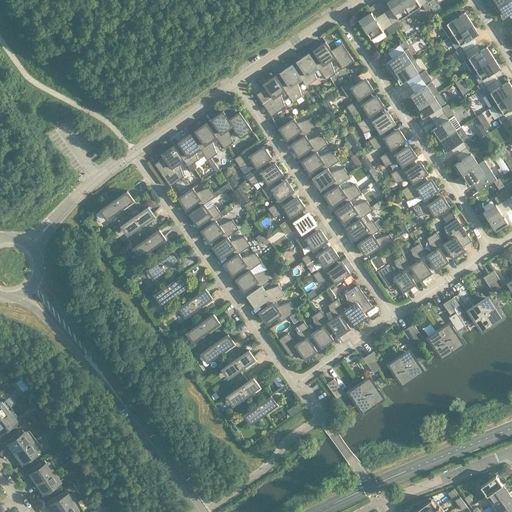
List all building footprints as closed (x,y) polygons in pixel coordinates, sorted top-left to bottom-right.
[(410,13),(401,0),(390,0),(388,2),(392,8),(393,7),(395,9),(393,10),(399,20),(410,13)] [(401,0),(410,13),(421,6),(417,0),(401,0)] [(511,12),(511,0),(507,0),(496,7),(503,18),(509,14),(508,13),(510,11),(511,13),(511,12)] [(431,8),(427,2),(422,5),(427,11),(431,8)] [(384,31),(377,21),(375,23),(373,20),(375,18),(372,12),(359,20),(372,39),(384,31)] [(458,19),(457,17),(447,23),(454,34),(472,23),(465,12),(459,16),(460,17),(458,19)] [(402,27),(398,21),(393,24),(397,30),(402,27)] [(479,34),(472,23),(454,34),(449,37),(456,48),(470,39),(469,38),(472,36),(473,37),(479,34)] [(397,30),(393,24),(386,28),(390,35),(397,30)] [(400,44),(403,49),(409,45),(406,40),(400,44)] [(326,43),(318,48),(314,50),(322,61),(317,64),(317,65),(319,68),(318,68),(326,80),(336,74),(335,73),(331,60),(335,57),(343,69),(354,61),(342,43),(332,50),(326,42),(325,42),(326,43)] [(465,51),(462,47),(456,51),(459,55),(465,51)] [(487,47),(481,50),(482,52),(479,53),(478,52),(469,58),(476,69),(494,57),(487,47)] [(387,62),(394,73),(415,59),(408,49),(395,57),(396,58),(393,60),(393,59),(387,62)] [(468,56),(465,51),(459,55),(462,60),(468,56)] [(309,54),(301,59),(298,61),(305,72),(300,75),(300,76),(302,79),(306,86),(317,79),(314,71),(318,68),(319,68),(317,65),(317,64),(309,53),(309,54)] [(500,68),(494,57),(476,69),(483,80),(492,74),(491,72),(494,71),(495,72),(500,68)] [(422,70),(415,59),(394,73),(401,84),(407,80),(406,78),(408,77),(409,78),(422,70)] [(292,65),(284,70),(281,72),(288,83),(284,87),(283,87),(285,90),(293,102),(302,96),(302,95),(297,82),(302,79),(300,76),(300,75),(293,64),(292,64),(292,65)] [(419,74),(422,79),(429,74),(426,70),(419,74)] [(356,94),(359,99),(363,97),(374,90),(374,89),(373,89),(366,78),(355,85),(352,80),(363,73),(363,72),(336,90),(342,99),(343,99),(356,94)] [(432,79),(429,74),(422,79),(425,83),(432,79)] [(276,76),(268,81),(264,84),(267,87),(257,94),(272,116),(286,107),(285,106),(285,107),(281,93),(285,90),(283,87),(284,87),(276,75),(275,75),(276,76)] [(487,86),(484,81),(477,85),(480,90),(487,86)] [(511,86),(509,81),(503,85),(504,86),(501,88),(500,86),(486,96),(492,106),(493,106),(511,94),(511,86)] [(432,82),(426,85),(417,91),(418,92),(416,94),(415,93),(409,96),(416,107),(439,92),(432,82)] [(330,96),(335,92),(332,86),(326,90),(330,96)] [(490,91),(487,86),(480,90),(483,95),(490,91)] [(446,103),(439,92),(416,107),(423,118),(429,114),(428,113),(430,111),(431,112),(440,106),(446,103)] [(511,94),(493,106),(500,117),(511,109),(511,94)] [(384,106),(377,95),(366,102),(363,97),(359,99),(347,107),(353,116),(354,116),(354,115),(367,111),(370,115),(370,116),(374,113),(374,114),(385,106),(384,106)] [(306,101),(300,104),(304,110),(310,106),(306,101)] [(448,104),(442,108),(445,113),(451,109),(448,104)] [(454,113),(451,109),(445,113),(448,118),(454,113)] [(223,111),(215,117),(212,119),(219,130),(215,133),(214,134),(217,137),(216,137),(224,149),(234,142),(233,142),(229,129),(233,126),(241,137),(252,130),(240,112),(229,119),(223,111)] [(395,123),(388,111),(377,118),(374,114),(374,113),(370,116),(370,115),(358,123),(364,133),(365,133),(365,132),(378,127),(381,132),(381,133),(385,130),(396,123),(396,122),(395,123)] [(280,128),(285,136),(288,140),(298,133),(301,137),(302,137),(305,135),(317,127),(311,118),(310,118),(297,123),(294,119),(301,114),(301,113),(279,128),(279,129),(280,128)] [(454,116),(449,119),(440,125),(441,127),(438,128),(437,127),(431,131),(438,141),(456,130),(461,127),(454,116)] [(508,120),(506,116),(499,120),(502,124),(508,120)] [(511,125),(508,120),(502,124),(505,129),(511,125)] [(207,123),(199,128),(195,131),(203,142),(198,145),(200,148),(208,160),(210,159),(217,154),(217,153),(212,140),(216,137),(217,137),(214,134),(215,133),(207,122),(206,122),(207,123)] [(406,140),(399,128),(388,135),(385,130),(381,133),(381,132),(369,140),(375,150),(376,149),(389,144),(392,149),(396,147),(407,140),(407,139),(406,140)] [(480,137),(487,133),(484,129),(478,133),(480,137)] [(463,141),(456,130),(438,141),(445,152),(451,148),(450,147),(453,145),(454,147),(463,141)] [(196,151),(200,148),(198,145),(191,133),(190,134),(182,140),(185,143),(177,149),(182,156),(184,160),(183,160),(188,167),(199,159),(198,159),(196,151)] [(352,133),(347,137),(356,151),(362,148),(352,133)] [(309,140),(305,135),(302,137),(301,137),(290,145),(291,145),(299,156),(309,149),(313,154),(316,152),(317,152),(328,144),(322,134),(321,135),(322,135),(309,140)] [(470,138),(464,142),(467,147),(473,143),(470,138)] [(254,162),(257,167),(258,167),(261,165),(272,158),(272,157),(264,146),(253,153),(250,149),(261,141),(261,140),(234,158),(241,168),(241,167),(254,162)] [(477,148),(473,143),(467,147),(470,152),(477,148)] [(174,146),(166,151),(163,153),(165,157),(155,164),(170,186),(185,176),(184,176),(179,163),(183,160),(184,160),(182,156),(177,149),(174,145),(173,145),(174,146)] [(417,156),(409,145),(399,152),(396,147),(392,149),(380,157),(386,166),(387,166),(386,166),(400,161),(403,166),(407,164),(418,157),(418,156),(417,156)] [(320,157),(317,152),(316,152),(313,154),(302,161),(302,162),(302,161),(310,173),(321,166),(324,170),(324,171),(328,168),(340,160),(333,151),(333,152),(320,157)] [(471,153),(462,159),(463,161),(460,162),(459,161),(454,165),(461,175),(478,164),(471,153)] [(210,159),(208,160),(216,171),(218,170),(210,159)] [(364,164),(368,169),(374,165),(370,160),(364,164)] [(428,173),(420,161),(410,168),(407,164),(403,166),(391,173),(397,183),(398,183),(397,182),(410,178),(414,182),(414,183),(418,180),(418,181),(429,173),(428,173)] [(283,174),(275,162),(265,170),(261,165),(258,167),(257,167),(246,175),(252,184),(253,184),(252,184),(265,179),(269,184),(272,181),(273,182),(284,174),(283,174)] [(485,175),(478,164),(461,175),(468,186),(474,182),(473,181),(475,179),(476,181),(485,175)] [(374,166),(369,170),(377,181),(382,178),(374,166)] [(331,173),(328,168),(324,171),(324,170),(313,178),(314,178),(321,189),(332,182),(335,187),(339,185),(351,177),(344,167),(344,168),(331,173)] [(439,190),(431,178),(421,185),(418,181),(418,180),(414,183),(414,182),(402,190),(408,200),(409,199),(408,199),(421,194),(425,199),(428,197),(429,197),(440,190),(439,189),(439,190)] [(294,190),(286,179),(276,186),(273,182),(272,181),(269,184),(262,188),(269,199),(269,198),(277,195),(280,200),(284,198),(295,191),(295,190),(294,190)] [(179,198),(184,206),(187,209),(197,202),(200,206),(201,207),(204,204),(205,204),(216,196),(210,187),(196,193),(193,188),(200,183),(178,198),(179,198)] [(342,190),(339,185),(335,187),(324,194),(324,195),(325,195),(333,206),(343,199),(346,203),(346,204),(350,201),(362,193),(356,184),(355,184),(355,185),(342,190)] [(245,192),(240,186),(234,190),(238,197),(245,192)] [(101,210),(95,214),(101,223),(109,217),(128,204),(129,206),(135,201),(128,191),(128,190),(100,210),(101,210)] [(506,190),(502,193),(506,200),(511,197),(506,190)] [(506,200),(502,193),(495,198),(499,204),(506,200)] [(450,207),(442,195),(432,202),(429,197),(428,197),(425,199),(413,207),(419,217),(420,216),(419,216),(432,211),(436,216),(451,207),(450,206),(450,207)] [(305,207),(298,196),(287,203),(284,198),(280,200),(268,208),(274,217),(275,217),(288,212),(291,217),(295,214),(295,215),(306,207),(305,207)] [(354,206),(350,201),(346,204),(346,203),(335,211),(336,211),(344,222),(354,215),(357,220),(358,220),(361,218),(362,218),(373,210),(371,207),(367,201),(366,201),(367,201),(354,206)] [(201,207),(200,206),(190,214),(190,215),(190,214),(198,226),(209,218),(212,223),(216,221),(223,216),(223,215),(220,211),(216,205),(215,206),(208,209),(205,204),(204,204),(201,207)] [(508,223),(505,217),(502,218),(500,215),(503,214),(496,204),(484,212),(490,220),(491,220),(491,221),(491,222),(496,231),(508,223)] [(149,207),(149,206),(121,225),(122,226),(128,234),(149,220),(150,221),(156,217),(149,207)] [(441,214),(447,222),(455,217),(450,208),(441,214)] [(317,224),(309,212),(298,219),(295,215),(295,214),(291,217),(279,225),(286,234),(286,233),(299,228),(302,233),(303,233),(306,231),(317,224),(317,223),(317,224)] [(358,220),(357,220),(346,227),(347,228),(355,239),(366,232),(369,236),(369,237),(373,234),(373,235),(380,230),(373,219),(372,219),(372,220),(365,223),(362,218),(361,218),(358,220)] [(449,240),(445,243),(444,244),(446,247),(454,259),(454,258),(462,252),(460,249),(472,241),(457,218),(444,227),(445,227),(449,240)] [(219,225),(216,221),(212,223),(201,230),(201,231),(202,231),(210,242),(220,235),(224,239),(227,237),(228,237),(239,229),(233,220),(232,220),(219,225)] [(398,228),(402,233),(407,230),(403,225),(398,228)] [(160,229),(132,248),(133,249),(133,248),(139,257),(160,242),(161,244),(167,240),(160,230),(160,229)] [(328,240),(320,229),(309,236),(306,231),(303,233),(302,233),(295,238),(303,249),(303,248),(310,245),(314,250),(317,248),(318,248),(329,240),(328,240)] [(433,251),(428,254),(428,255),(430,258),(429,258),(437,270),(438,269),(437,269),(445,264),(443,260),(446,258),(442,250),(446,247),(444,244),(445,243),(437,232),(427,238),(428,238),(433,251)] [(262,233),(256,237),(260,242),(266,238),(262,233)] [(376,239),(373,235),(373,234),(369,237),(369,236),(358,244),(358,245),(359,244),(366,256),(377,248),(380,253),(369,261),(396,243),(389,234),(376,239)] [(231,242),(228,237),(227,237),(224,239),(213,247),(214,247),(221,258),(232,251),(235,256),(239,253),(251,245),(244,236),(244,237),(231,242)] [(416,263),(411,266),(413,269),(421,281),(421,280),(429,275),(426,271),(430,269),(425,261),(429,258),(430,258),(428,255),(428,254),(420,243),(411,249),(411,250),(411,249),(416,263)] [(339,257),(331,245),(321,252),(318,248),(317,248),(314,250),(302,258),(308,267),(309,267),(322,262),(325,266),(325,267),(329,264),(340,257),(340,256),(339,257)] [(175,250),(174,249),(147,269),(148,269),(154,277),(174,263),(175,265),(181,260),(174,250),(175,250)] [(242,258),(239,253),(235,256),(224,263),(225,264),(225,263),(233,275),(243,267),(247,272),(250,270),(251,270),(262,262),(256,252),(255,253),(242,258)] [(408,272),(413,269),(411,266),(404,254),(394,260),(394,261),(395,260),(399,274),(395,277),(387,265),(377,271),(389,289),(398,283),(404,292),(404,291),(412,286),(410,282),(413,280),(408,272)] [(379,255),(372,260),(378,269),(384,265),(381,261),(382,260),(379,255)] [(350,273),(342,262),(332,269),(329,264),(325,267),(325,266),(313,274),(320,284),(320,283),(333,278),(336,283),(351,273),(350,273)] [(254,275),(251,270),(250,270),(247,272),(236,280),(237,280),(244,291),(255,284),(258,288),(262,286),(274,278),(267,269),(254,275)] [(494,270),(489,274),(499,289),(504,285),(494,270)] [(182,275),(182,274),(155,294),(162,302),(182,288),(183,290),(189,285),(182,275)] [(499,289),(489,274),(484,277),(494,292),(499,289)] [(265,291),(262,286),(258,288),(247,296),(248,296),(256,307),(266,300),(270,305),(273,302),(274,303),(276,301),(285,294),(279,285),(278,285),(278,286),(265,291)] [(350,308),(346,311),(348,314),(355,326),(356,325),(364,319),(361,316),(373,307),(358,285),(345,294),(345,295),(346,294),(350,308)] [(207,288),(206,288),(179,307),(179,308),(180,307),(186,316),(206,302),(207,303),(213,299),(206,289),(207,288)] [(317,294),(314,289),(307,294),(311,299),(317,294)] [(150,296),(145,290),(138,295),(143,301),(150,296)] [(453,297),(448,300),(458,315),(463,312),(453,297)] [(483,300),(479,303),(493,324),(497,322),(496,321),(500,319),(498,316),(501,313),(499,310),(494,303),(492,299),(488,302),(486,298),(483,301),(483,300)] [(334,319),(330,322),(329,322),(331,326),(339,337),(340,337),(339,336),(347,331),(345,327),(348,325),(343,318),(348,314),(346,311),(338,299),(329,306),(334,319)] [(458,315),(448,300),(443,303),(453,318),(458,315)] [(279,306),(276,301),(274,303),(273,302),(270,305),(259,312),(259,313),(260,312),(268,324),(278,316),(281,321),(270,329),(271,329),(297,311),(290,301),(290,302),(279,306)] [(493,324),(479,303),(476,305),(472,307),(475,311),(471,313),(473,317),(478,324),(480,327),(484,325),(486,328),(490,326),(493,324)] [(317,330),(313,333),(313,334),(315,337),(323,349),(323,348),(331,342),(328,339),(332,336),(327,329),(331,326),(329,322),(330,322),(322,310),(312,317),(313,317),(317,330)] [(215,313),(214,313),(187,332),(187,333),(188,332),(194,341),(214,327),(215,328),(221,324),(214,314),(215,313)] [(290,317),(294,324),(299,321),(294,314),(290,317)] [(310,340),(315,337),(313,334),(313,333),(305,322),(296,328),(296,329),(301,342),(297,345),(289,333),(279,340),(291,357),(300,351),(306,360),(307,360),(306,359),(314,354),(312,350),(315,348),(310,340)] [(413,324),(408,327),(418,342),(424,339),(413,324)] [(442,327),(439,329),(453,350),(457,348),(456,348),(460,346),(458,342),(461,340),(459,336),(454,329),(454,330),(452,326),(448,328),(446,325),(443,327),(442,327)] [(418,342),(408,327),(403,331),(413,345),(418,342)] [(453,350),(439,329),(436,332),(432,334),(435,338),(431,340),(434,343),(433,344),(438,350),(440,354),(444,351),(446,355),(450,353),(453,350)] [(229,334),(229,333),(201,353),(202,353),(208,361),(228,347),(230,349),(236,344),(228,334),(229,334)] [(250,350),(249,349),(222,368),(222,369),(223,369),(229,377),(249,363),(251,365),(257,360),(249,350),(250,350)] [(373,351),(368,354),(379,369),(384,366),(373,351)] [(403,354),(399,356),(413,377),(417,375),(420,373),(418,369),(421,367),(419,363),(414,356),(414,357),(412,353),(408,355),(406,352),(403,354)] [(379,369),(368,354),(363,358),(374,373),(379,369)] [(413,377),(399,356),(396,359),(392,361),(395,365),(391,367),(394,371),(398,377),(401,381),(404,378),(406,382),(410,380),(413,377)] [(11,361),(7,364),(12,372),(16,369),(11,361)] [(279,375),(273,379),(279,387),(285,383),(279,375)] [(254,377),(254,376),(227,396),(234,405),(254,390),(255,392),(261,388),(254,377)] [(330,381),(326,383),(337,399),(339,397),(344,393),(334,378),(330,381)] [(363,381),(359,384),(374,405),(377,402),(381,400),(378,396),(382,394),(379,390),(375,384),(372,380),(369,383),(366,379),(363,382),(363,381)] [(15,389),(12,384),(4,391),(8,395),(15,389)] [(374,405),(359,384),(356,386),(353,389),(355,392),(352,394),(354,398),(359,405),(361,408),(365,406),(367,409),(370,407),(371,407),(374,405)] [(272,395),(244,414),(245,414),(251,423),(272,408),(273,410),(279,406),(272,395)] [(0,417),(12,408),(5,400),(1,403),(0,401),(0,417)] [(12,408),(0,417),(0,436),(1,437),(18,423),(8,411),(12,408)] [(9,446),(15,453),(35,438),(29,429),(25,432),(22,429),(4,442),(8,447),(9,446)] [(42,447),(35,438),(15,453),(21,461),(19,462),(22,467),(40,453),(38,450),(42,447)] [(31,475),(36,483),(57,469),(51,460),(47,463),(44,459),(26,472),(29,476),(31,475)] [(63,478),(57,469),(36,483),(41,491),(40,492),(43,497),(61,485),(59,481),(63,478)] [(486,495),(486,496),(503,484),(497,475),(481,486),(487,494),(486,495)] [(509,492),(503,484),(486,496),(492,504),(509,492)] [(458,493),(454,488),(448,493),(452,498),(458,493)] [(51,506),(54,511),(59,511),(77,501),(72,492),(68,495),(65,490),(46,502),(49,507),(51,506)] [(498,511),(511,502),(511,497),(509,492),(492,504),(497,511),(498,511)] [(432,499),(431,497),(415,503),(419,508),(416,511),(431,511),(440,506),(434,497),(432,499)] [(464,502),(461,497),(455,500),(459,505),(464,502)] [(108,499),(101,503),(104,508),(111,504),(108,499)] [(80,511),(83,510),(77,501),(59,511),(80,511)] [(467,507),(464,502),(459,505),(462,510),(467,507)] [(511,511),(511,502),(498,511),(511,511)]
